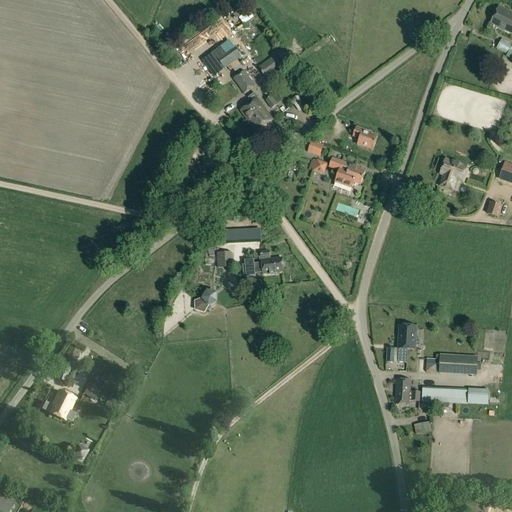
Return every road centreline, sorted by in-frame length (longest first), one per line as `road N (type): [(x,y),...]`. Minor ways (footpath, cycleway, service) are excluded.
road 1 (unclassified): [(404,511),(359,312),(385,215),(460,18)]
road 2 (track): [(359,312),(342,304),(207,115),(109,0)]
road 3 (unclassified): [(185,220),(460,18)]
road 4 (unclassified): [(0,423),(90,299),(185,220)]
road 5 (track): [(192,511),(216,431),(359,322)]
road 6 (unclassified): [(185,220),(0,183)]
